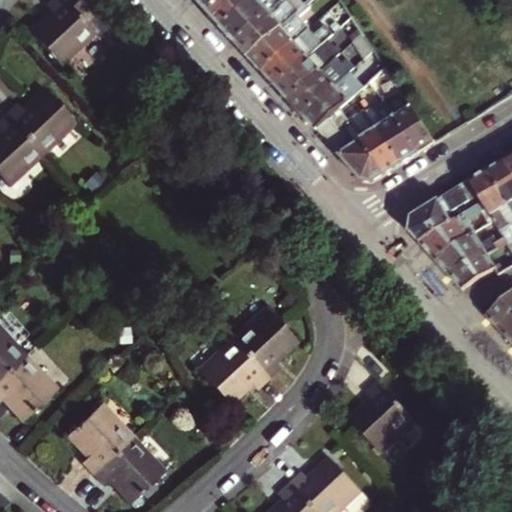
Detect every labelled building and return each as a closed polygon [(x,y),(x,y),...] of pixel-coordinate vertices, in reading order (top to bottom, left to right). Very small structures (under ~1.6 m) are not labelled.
[(46,23),(42,19),(27,33),(61,69),(95,38),(80,21),(91,11),(80,0),(56,0),(46,10),(49,13),(52,17),(46,23)] [(197,0),(208,11),(220,0),(197,0)] [(220,0),(208,11),(222,26),(251,0),(220,0)] [(251,0),(222,26),(235,41),(280,0),(251,0)] [(288,0),(280,0),(235,41),(249,55),(294,15),(298,11),(288,0)] [(52,17),(49,13),(42,19),(46,23),(52,17)] [(294,15),(249,55),(262,69),(302,33),(307,29),(294,15)] [(302,33),(262,69),(276,84),(329,37),(332,35),(326,28),(315,38),(312,34),(307,39),(302,33)] [(329,37),(276,84),(290,100),(337,57),(343,52),(329,37)] [(337,57),(290,100),(303,114),(335,85),(350,72),(356,67),(348,58),(343,63),(337,57)] [(335,85),(303,114),(318,130),(341,109),(346,103),(379,73),(385,67),(380,60),(358,81),(355,77),(341,91),(335,85)] [(394,116),(417,152),(434,142),(385,67),(379,73),(392,93),(389,96),(400,112),(394,116)] [(341,91),(355,77),(350,72),(335,85),(341,91)] [(21,111),(8,123),(46,162),(80,130),(46,95),(32,107),(35,111),(28,117),(25,114),(21,111)] [(400,112),(389,96),(383,99),(394,116),(400,112)] [(377,127),(401,162),(417,152),(394,116),(383,99),(373,106),(384,122),(377,127)] [(352,113),(346,103),(341,109),(346,117),(352,113)] [(384,122),(373,106),(366,110),(377,127),(384,122)] [(35,111),(32,107),(25,114),(28,117),(35,111)] [(382,173),(360,138),(349,121),(346,117),(341,109),(318,130),(362,177),(373,179),(382,173)] [(382,173),(401,162),(377,127),(366,110),(355,117),(366,134),(360,138),(382,173)] [(366,134),(355,117),(349,121),(360,138),(366,134)] [(0,182),(12,194),(46,162),(8,123),(0,131),(0,138),(3,141),(0,143),(0,182)] [(511,153),(503,158),(511,172),(511,153)] [(508,204),(511,209),(511,172),(503,158),(486,169),(508,204)] [(493,219),(505,237),(511,248),(511,227),(510,224),(500,209),(508,204),(486,169),(468,180),(482,201),(485,206),(489,212),(493,219)] [(468,180),(409,216),(408,229),(418,240),(482,201),(468,180)] [(485,206),(482,201),(418,240),(432,256),(468,234),(462,224),(473,218),(471,215),(485,206)] [(500,209),(510,224),(511,221),(511,209),(508,204),(500,209)] [(493,219),(489,212),(484,215),(488,221),(493,219)] [(472,231),(468,234),(432,256),(447,272),(483,250),(472,231)] [(447,272),(462,288),(494,268),(497,274),(511,265),(511,248),(505,237),(501,239),(504,245),(487,256),(483,250),(447,272)] [(504,245),(501,239),(483,250),(487,256),(504,245)] [(511,292),(487,315),(502,332),(511,322),(511,292)] [(268,303),(234,335),(270,374),(283,362),(281,359),(277,356),(284,349),(288,353),(302,340),(268,303)] [(0,378),(29,353),(0,321),(0,378)] [(511,322),(502,332),(511,342),(511,322)] [(234,335),(200,366),(234,402),(248,388),(246,385),(252,379),(255,382),(258,385),(270,374),(234,335)] [(281,359),(288,353),(284,349),(277,356),(281,359)] [(60,386),(29,353),(0,378),(0,399),(1,401),(5,398),(8,394),(13,399),(9,403),(24,419),(60,386)] [(246,385),(248,388),(255,382),(252,379),(246,385)] [(374,399),(377,402),(381,406),(374,412),(370,408),(355,422),(388,459),(423,428),(387,388),(374,399)] [(5,398),(9,403),(13,399),(8,394),(5,398)] [(98,468),(137,432),(104,397),(68,431),(82,446),(85,442),(92,449),(88,452),(85,455),(98,468)] [(377,402),(370,408),(374,412),(381,406),(377,402)] [(168,466),(137,432),(98,468),(110,481),(113,478),(116,475),(122,481),(119,484),(132,499),(168,466)] [(82,446),(88,452),(92,449),(85,442),(82,446)] [(305,470),(291,481),(318,511),(339,511),(363,491),(330,453),(315,466),(318,470),(311,476),(308,472),(305,470)] [(318,470),(315,466),(308,472),(311,476),(318,470)] [(113,478),(119,484),(122,481),(116,475),(113,478)] [(276,503),(265,511),(318,511),(291,481),(279,493),(283,496),(286,500),(279,506),(276,503)] [(283,496),(276,503),(279,506),(286,500),(283,496)]
